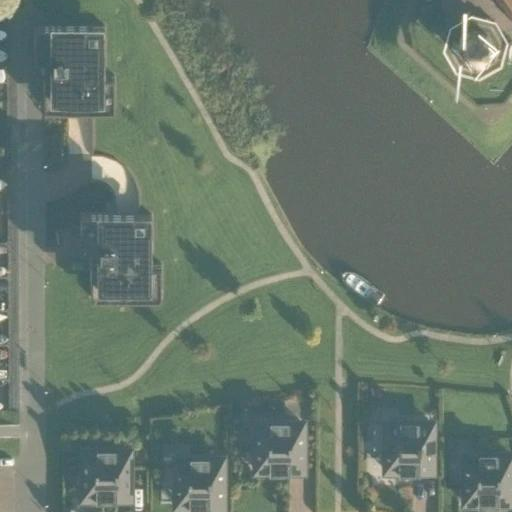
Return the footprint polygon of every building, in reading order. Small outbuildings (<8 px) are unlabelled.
[(511,0),(497,0),(511,19),(511,0)] [(489,26),(486,23),(486,24),(473,20),(469,20),(469,22),(458,28),(457,27),(455,30),(456,31),(453,43),(451,43),(452,47),(453,46),(460,57),(459,58),(462,61),(463,59),(475,63),(475,64),(479,64),(478,62),(489,56),(490,57),(492,54),(491,53),(495,41),(496,41),(496,37),(494,37),(488,27),(489,26)] [(44,109),(114,109),(114,75),(104,75),(104,26),(34,26),(34,59),(43,59),(44,109)] [(151,264),(151,214),(81,214),(81,248),(90,248),(90,297),(161,297),(161,264),(151,264)] [(256,471),(270,471),(270,473),(288,473),(288,471),(302,471),(302,422),(256,422),(256,471)] [(386,471),(400,471),(400,474),(418,474),(418,471),(432,471),(432,423),(386,423),(386,471)] [(129,499),(129,450),(83,450),(83,499),(97,499),(97,501),(115,501),(115,499),(129,499)] [(510,503),(510,455),(464,455),(464,503),(478,503),(478,505),(496,505),(496,503),(510,503)] [(176,507),(190,507),(190,509),(208,509),(208,507),(222,507),(222,458),(176,458),(176,507)]
